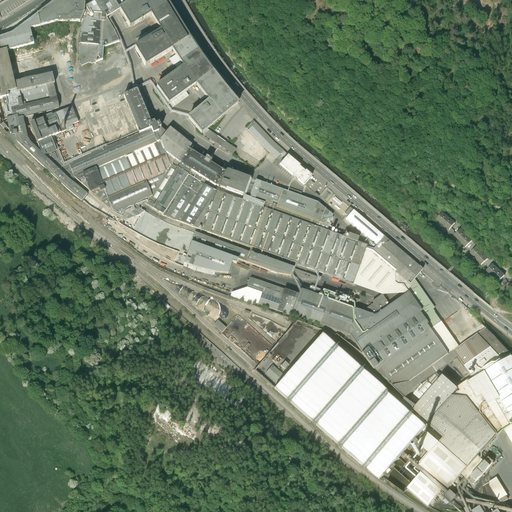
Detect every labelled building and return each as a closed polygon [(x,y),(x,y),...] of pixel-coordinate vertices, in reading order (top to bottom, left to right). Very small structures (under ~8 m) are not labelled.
[(56,0),(12,34),(0,37),(0,98),(0,99),(2,98),(9,97),(8,93),(16,91),(15,82),(7,51),(10,50),(10,51),(11,50),(14,49),(14,50),(15,49),(18,48),(18,49),(19,48),(22,47),(22,48),(23,47),(26,46),(26,47),(27,46),(30,45),(30,46),(31,45),(33,45),(34,45),(30,29),(35,28),(45,25),(45,26),(46,25),(51,24),(56,22),(56,23),(57,22),(61,22),(62,22),(63,22),(72,22),(73,22),(77,22),(80,23),(84,14),(85,3),(85,0),(56,0)] [(97,0),(97,1),(97,2),(93,3),(85,7),(89,13),(89,14),(101,14),(102,14),(103,14),(103,15),(104,14),(105,15),(107,19),(120,10),(113,0),(97,0)] [(113,0),(120,10),(130,28),(148,17),(150,20),(147,22),(149,24),(152,22),(156,27),(152,30),(153,32),(156,30),(158,34),(135,48),(146,66),(172,50),(189,38),(190,38),(184,30),(179,21),(173,11),(166,0),(113,0)] [(88,14),(81,32),(80,43),(79,43),(79,44),(79,61),(81,66),(88,63),(91,63),(91,64),(96,62),(103,60),(104,48),(118,42),(119,42),(119,41),(115,32),(107,19),(105,15),(104,14),(103,15),(103,14),(102,14),(101,14),(89,14),(89,13),(88,13),(88,14)] [(189,38),(172,50),(183,67),(156,87),(169,104),(196,84),(209,100),(188,118),(202,134),(202,133),(207,129),(238,103),(225,88),(212,72),(200,55),(189,38)] [(45,75),(15,82),(16,91),(17,93),(53,84),(54,84),(52,74),(51,74),(46,75),(45,75)] [(17,93),(20,107),(57,98),(54,84),(53,84),(17,93)] [(150,123),(137,91),(136,90),(124,96),(123,96),(124,98),(139,133),(139,134),(151,129),(153,135),(157,133),(160,140),(166,132),(161,127),(159,123),(155,124),(154,121),(150,123)] [(16,91),(8,93),(9,97),(12,117),(14,123),(19,122),(19,119),(21,118),(18,108),(20,107),(17,93),(16,91)] [(9,97),(2,98),(3,100),(7,118),(12,117),(9,97)] [(57,98),(20,107),(18,108),(21,118),(22,117),(22,118),(22,117),(22,118),(50,111),(59,108),(57,98)] [(51,114),(48,115),(47,115),(45,116),(39,118),(38,118),(38,119),(39,120),(30,124),(37,143),(41,153),(42,154),(57,168),(63,165),(51,136),(54,135),(55,135),(60,133),(66,130),(66,131),(67,131),(74,128),(72,125),(78,122),(72,107),(71,107),(61,111),(52,115),(52,114),(51,114)] [(19,119),(19,122),(14,123),(12,117),(7,118),(10,133),(14,132),(14,135),(16,134),(17,141),(67,188),(75,194),(82,200),(87,194),(82,189),(86,186),(82,183),(78,186),(72,181),(74,177),(74,176),(71,175),(69,179),(64,174),(63,173),(57,168),(42,154),(41,153),(30,142),(27,137),(22,118),(22,117),(22,118),(22,117),(21,118),(19,119)] [(283,151),(254,121),(247,129),(277,159),(283,151)] [(176,167),(179,162),(217,187),(225,190),(226,189),(244,196),(250,178),(229,170),(228,170),(227,170),(226,171),(225,173),(210,163),(211,161),(212,160),(206,156),(205,157),(205,158),(204,159),(189,150),(191,146),(191,145),(170,128),(166,132),(160,140),(170,167),(171,166),(171,165),(172,165),(173,165),(176,167)] [(382,295),(408,293),(404,286),(398,285),(396,283),(395,273),(371,252),(365,250),(367,246),(357,242),(359,238),(346,233),(344,238),(327,231),(333,215),(319,204),(318,203),(318,202),(257,180),(256,180),(249,198),(244,196),(226,189),(225,190),(217,187),(179,162),(176,167),(173,165),(172,165),(171,165),(171,166),(170,167),(160,140),(157,133),(153,135),(151,129),(139,134),(139,133),(109,146),(108,146),(91,153),(63,165),(57,168),(63,173),(64,174),(66,173),(71,175),(74,176),(74,177),(82,183),(86,186),(90,191),(91,191),(103,186),(107,197),(111,206),(110,206),(107,210),(108,211),(109,212),(106,215),(105,218),(117,224),(116,225),(123,232),(132,240),(144,248),(155,254),(183,268),(183,266),(196,271),(214,275),(215,272),(228,273),(232,262),(236,264),(238,259),(276,274),(291,276),(298,278),(307,279),(317,280),(317,279),(319,280),(320,278),(264,258),(258,255),(257,256),(254,255),(255,254),(250,253),(197,233),(185,229),(182,228),(171,224),(165,221),(160,219),(157,218),(153,215),(149,213),(140,208),(139,205),(144,203),(152,208),(156,211),(160,213),(163,215),(187,224),(198,228),(252,248),(266,253),(382,295)] [(207,129),(202,133),(233,155),(236,149),(207,129)] [(301,166),(288,155),(279,165),(292,175),(293,174),(298,179),(298,180),(304,185),(312,176),(306,170),(305,171),(300,167),(301,166)] [(374,248),(371,252),(395,273),(410,285),(414,280),(420,273),(419,267),(350,208),(345,214),(348,216),(346,219),(377,245),(376,246),(375,245),(373,247),(374,248)] [(457,226),(446,213),(439,220),(451,232),(457,226)] [(197,233),(198,228),(187,224),(185,229),(197,233)] [(473,242),(461,231),(455,237),(467,249),(473,242)] [(264,258),(266,253),(252,248),(250,253),(255,254),(254,255),(257,256),(258,255),(264,258)] [(488,260),(477,248),(470,254),(481,266),(488,260)] [(505,277),(494,265),(487,271),(499,283),(505,277)] [(410,285),(408,293),(402,297),(389,305),(382,295),(372,301),(373,304),(362,311),(348,306),(350,306),(352,305),(354,304),(360,300),(324,288),(316,287),(315,288),(310,286),(310,287),(305,285),(303,291),(300,289),(298,295),(261,281),(250,279),(247,287),(232,292),(231,296),(253,304),(254,302),(291,315),(291,314),(324,326),(323,331),(335,335),(336,334),(361,353),(373,369),(374,370),(372,372),(377,377),(379,375),(406,397),(420,385),(436,374),(431,366),(454,351),(459,347),(433,310),(435,309),(414,280),(410,285)] [(238,314),(228,326),(219,319),(214,325),(247,353),(254,344),(255,345),(257,343),(256,342),(258,340),(261,342),(265,338),(238,314)] [(511,354),(486,328),(459,347),(454,351),(474,380),(468,383),(477,398),(481,396),(488,404),(505,430),(504,431),(511,443),(511,354)] [(416,438),(426,427),(322,334),(313,344),(275,388),(379,480),(386,472),(389,469),(390,468),(391,470),(396,465),(394,463),(399,458),(414,441),(416,443),(418,441),(416,438)] [(283,376),(271,366),(265,373),(277,383),(283,376)] [(428,423),(457,389),(443,377),(441,375),(440,377),(436,374),(422,385),(414,394),(422,401),(414,410),(417,414),(415,416),(422,422),(424,420),(428,423)] [(476,454),(494,435),(466,397),(452,396),(428,424),(444,438),(439,443),(427,433),(418,443),(430,454),(419,466),(423,469),(407,488),(428,505),(440,491),(451,501),(456,495),(451,491),(457,484),(457,483),(462,478),(458,475),(460,473),(476,454)] [(484,461),(476,454),(460,473),(467,479),(484,461)] [(387,476),(404,490),(417,474),(399,458),(394,463),(396,465),(391,470),(391,471),(389,469),(386,472),(388,474),(387,476)] [(493,463),(488,458),(468,480),(473,485),(493,463)] [(507,495),(497,478),(490,482),(490,486),(499,501),(499,500),(506,496),(507,495)]
